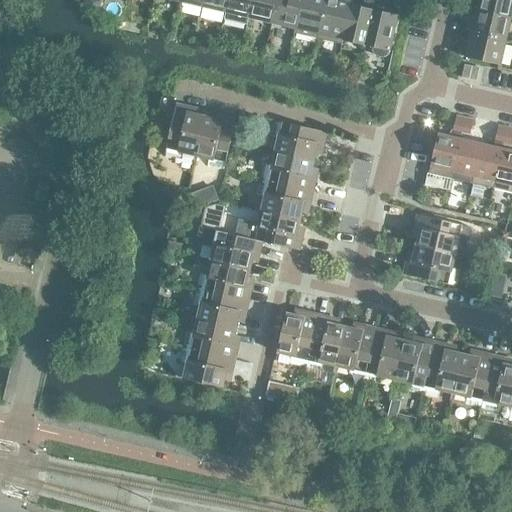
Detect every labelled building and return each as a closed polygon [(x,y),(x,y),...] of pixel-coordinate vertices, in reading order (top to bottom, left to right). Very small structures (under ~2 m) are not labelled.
[(225,12),(228,0),(203,0),(202,7),(225,12)] [(249,18),(252,0),(228,0),(225,12),(224,20),(247,26),(249,18)] [(272,23),(277,0),(252,0),(249,18),(272,23)] [(296,29),(302,0),(277,0),(272,23),(295,29),(296,29)] [(318,38),(326,0),(302,0),(296,29),(295,29),(294,33),(318,38)] [(343,40),(351,6),(338,2),(338,0),(326,0),(318,38),(342,44),(343,40)] [(366,45),(376,0),(364,0),(363,8),(351,6),(343,40),(366,45)] [(387,0),(376,0),(366,45),(374,47),(373,48),(373,49),(373,50),(374,51),(374,52),(374,53),(375,55),(376,55),(377,56),(378,57),(379,57),(381,57),(382,57),(383,57),(384,57),(385,56),(387,55),(388,54),(388,53),(389,52),(389,51),(390,51),(398,16),(385,13),(387,0)] [(511,18),(511,15),(511,0),(479,0),(477,10),(511,18)] [(506,42),(511,18),(477,10),(472,34),(506,42)] [(501,66),(506,42),(472,34),(466,58),(501,66)] [(462,78),(476,81),(479,68),(465,65),(462,78)] [(66,93),(65,94),(63,106),(77,110),(80,96),(66,93)] [(196,156),(205,117),(192,114),(193,110),(176,106),(164,157),(166,157),(180,160),(180,161),(181,161),(183,153),(194,155),(196,156)] [(240,115),(235,134),(246,137),(251,118),(240,115)] [(218,120),(205,117),(196,156),(194,155),(193,159),(197,160),(198,156),(209,159),(207,167),(208,167),(223,170),(223,171),(224,171),(236,120),(219,116),(218,120)] [(462,132),(465,119),(457,117),(453,130),(462,132)] [(474,121),(465,119),(462,132),(471,134),(474,121)] [(278,139),(276,150),(275,152),(314,161),(317,148),(321,149),(325,132),(274,121),(274,122),(271,136),(270,136),(270,137),(278,139)] [(504,142),(507,128),(499,126),(495,140),(504,142)] [(511,193),(511,151),(511,145),(511,129),(507,128),(504,142),(502,149),(493,189),(511,193)] [(451,179),(460,139),(438,134),(429,174),(451,179)] [(472,184),(481,144),(460,139),(451,179),(472,184)] [(493,189),(502,149),(481,144),(472,184),(493,189)] [(311,174),(314,161),(275,152),(276,150),(272,149),(271,153),(275,154),(272,165),(264,163),(264,165),(261,180),(311,191),(315,175),(311,174)] [(308,207),(311,191),(261,180),(257,195),(257,194),(257,195),(265,197),(262,209),(262,211),(301,220),(304,207),(308,207)] [(190,195),(195,208),(218,200),(213,187),(190,195)] [(298,233),(301,220),(262,211),(262,209),(258,208),(258,211),(261,212),(259,224),(250,222),(250,223),(251,223),(247,238),(261,241),(298,250),(302,234),(298,233)] [(419,233),(416,246),(455,255),(455,257),(459,258),(459,254),(456,253),(458,242),(466,244),(467,243),(466,243),(470,228),(470,227),(419,215),(415,232),(419,233)] [(257,258),(261,241),(247,238),(210,230),(209,231),(210,231),(206,245),(206,246),(214,248),(211,259),(211,261),(250,270),(253,257),(257,258)] [(168,242),(166,253),(181,255),(183,245),(168,242)] [(452,268),(455,257),(455,255),(416,246),(413,259),(409,258),(405,275),(457,287),(457,285),(456,285),(460,271),(460,270),(452,268)] [(247,283),(250,270),(211,261),(211,259),(208,259),(207,262),(211,263),(208,274),(200,273),(199,274),(200,274),(196,289),(247,300),(251,284),(247,283)] [(488,296),(501,299),(506,275),(493,273),(488,296)] [(243,316),(247,300),(196,289),(193,304),(192,305),(201,306),(198,318),(197,320),(236,329),(239,316),(243,316)] [(305,367),(317,317),(301,313),(300,317),(286,314),(276,360),(278,361),(280,353),(291,356),(289,364),(290,364),(305,367)] [(233,342),(236,329),(197,320),(198,318),(194,317),(193,320),(197,321),(194,333),(186,331),(186,332),(183,347),(234,359),(237,343),(233,342)] [(336,366),(345,327),(332,324),(333,320),(317,317),(305,367),(320,371),(321,371),(323,363),(335,366),(336,366)] [(364,381),(375,330),(359,326),(358,330),(345,327),(336,366),(335,366),(334,370),(337,370),(338,367),(350,369),(348,378),(349,378),(349,377),(364,381)] [(395,380),(404,341),(391,338),(392,334),(375,330),(364,381),(379,384),(379,385),(380,385),(382,377),(393,379),(395,380)] [(422,394),(434,344),(418,340),(417,344),(404,341),(395,380),(393,379),(392,383),(396,384),(397,380),(408,383),(406,391),(407,391),(422,394)] [(453,393),(462,354),(449,351),(450,347),(434,344),(422,394),(437,398),(438,398),(440,390),(452,393),(453,393)] [(230,375),(234,359),(183,347),(179,362),(179,363),(187,365),(184,376),(177,375),(176,377),(223,388),(226,374),(230,375)] [(481,408),(492,357),(476,354),(475,357),(462,354),(453,393),(452,393),(451,397),(454,397),(455,394),(467,396),(465,405),(466,405),(481,408)] [(511,407),(511,405),(511,365),(508,365),(509,361),(492,357),(481,408),(496,411),(496,412),(497,412),(499,404),(510,406),(511,407)] [(296,402),(299,389),(269,382),(266,396),(295,403),(296,402)] [(391,399),(386,422),(414,429),(416,418),(398,414),(401,401),(391,399)]
